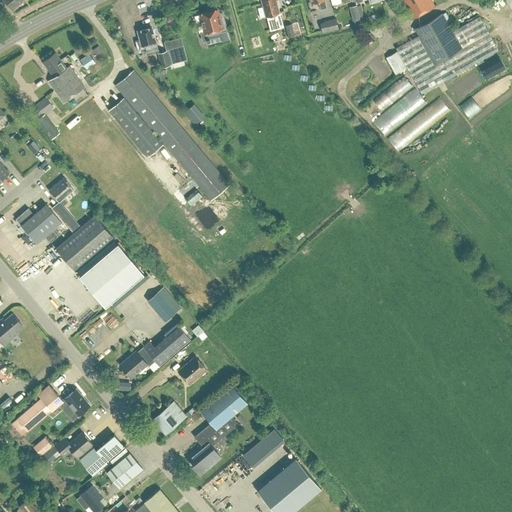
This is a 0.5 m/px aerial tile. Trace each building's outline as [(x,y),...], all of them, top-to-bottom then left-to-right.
[(5,0),(12,9),(21,1),(20,0),(5,0)] [(266,15),(270,30),(283,26),(278,7),(277,7),(275,0),(260,0),(265,15),(266,15)] [(310,0),(311,3),(318,1),(320,9),(326,7),(324,0),(310,0)] [(400,0),(411,19),(434,6),(430,0),(400,0)] [(349,7),(353,20),(360,18),(356,5),(349,7)] [(199,14),(204,32),(200,33),(202,41),(206,39),(218,36),(220,41),(229,39),(226,30),(227,30),(225,21),(222,11),(218,12),(218,10),(217,9),(199,14)] [(478,16),(461,25),(453,30),(443,12),(414,28),(413,29),(417,36),(395,48),(397,51),(406,67),(421,93),(498,50),(478,16)] [(324,25),(326,31),(338,28),(335,18),(323,21),(324,25)] [(284,25),(288,37),(294,35),(291,23),(284,25)] [(135,40),(137,50),(145,48),(146,54),(157,51),(156,44),(154,36),(152,28),(139,31),(141,39),(135,40)] [(166,49),(166,50),(170,63),(183,60),(186,59),(183,44),(166,49)] [(157,53),(161,67),(170,64),(170,63),(168,63),(165,51),(157,53)] [(395,74),(406,67),(397,51),(389,55),(386,57),(395,74)] [(63,101),(84,86),(69,65),(65,68),(54,52),(43,60),(54,76),(48,80),(63,101)] [(88,53),(80,59),(86,68),(95,62),(88,53)] [(229,184),(133,69),(114,85),(211,199),(229,184)] [(46,97),(29,110),(35,118),(52,106),(46,97)] [(162,143),(123,97),(108,110),(147,156),(162,143)] [(59,132),(54,126),(46,132),(51,139),(59,132)] [(40,147),(33,140),(27,145),(34,152),(40,147)] [(0,180),(9,172),(0,161),(0,180)] [(48,190),(58,202),(62,206),(67,202),(63,198),(72,189),(63,178),(48,190)] [(62,222),(46,203),(33,213),(28,207),(22,213),(3,230),(10,239),(9,239),(13,243),(27,231),(36,243),(62,222)] [(55,212),(66,225),(73,220),(62,206),(55,212)] [(75,271),(114,238),(94,214),(55,247),(75,271)] [(130,306),(133,303),(126,294),(122,297),(130,306)] [(22,325),(12,313),(3,321),(1,319),(0,320),(0,340),(3,344),(16,333),(14,331),(22,325)] [(159,365),(191,339),(179,325),(154,346),(149,340),(143,346),(143,347),(137,352),(136,350),(120,364),(131,377),(147,364),(148,366),(155,360),(159,365)] [(205,368),(196,357),(189,363),(188,362),(178,370),(189,383),(199,375),(198,374),(205,368)] [(0,388),(9,381),(0,370),(0,388)] [(231,416),(247,403),(231,384),(201,410),(213,425),(198,438),(204,446),(192,456),(196,461),(192,464),(199,474),(220,456),(211,445),(238,423),(231,416)] [(27,430),(52,409),(63,400),(52,388),(41,397),(17,418),(27,430)] [(78,414),(89,405),(76,388),(64,398),(78,414)] [(187,415),(185,413),(174,400),(152,418),(165,433),(187,415)] [(200,414),(196,409),(191,414),(195,419),(200,414)] [(244,425),(247,423),(239,414),(236,417),(244,425)] [(42,454),(47,461),(49,462),(55,456),(54,455),(59,451),(61,452),(63,455),(69,450),(72,451),(77,456),(92,444),(82,432),(69,443),(65,437),(55,445),(54,444),(48,449),(42,454)] [(79,459),(92,475),(104,465),(107,463),(107,462),(106,461),(124,446),(114,434),(96,449),(94,447),(93,446),(79,459)] [(52,444),(47,438),(35,448),(40,454),(52,444)] [(247,485),(269,511),(293,511),(321,489),(288,450),(247,485)] [(119,487),(142,468),(129,452),(114,465),(108,470),(106,472),(119,487)] [(107,463),(104,465),(108,470),(114,465),(110,461),(109,460),(107,462),(107,463)] [(80,495),(76,498),(85,509),(88,506),(94,511),(104,504),(100,499),(102,497),(91,484),(79,494),(80,495)] [(179,511),(159,488),(144,501),(145,502),(132,511),(129,511),(127,509),(123,511),(179,511)] [(19,507),(23,511),(39,511),(28,498),(19,507)]
